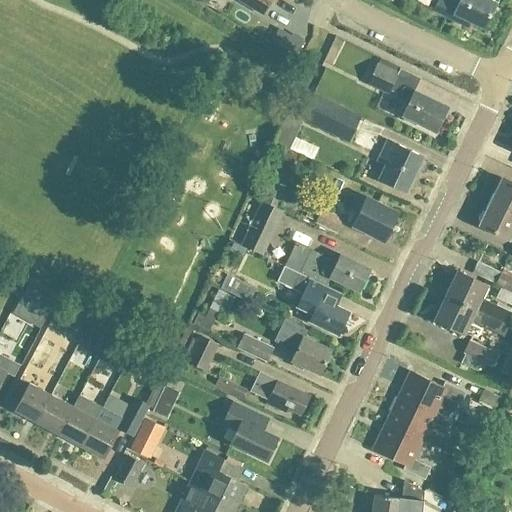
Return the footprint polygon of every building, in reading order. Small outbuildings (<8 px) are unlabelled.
[(242,0),(265,13),(272,0),(242,0)] [(483,28),(495,3),(488,0),(458,0),(456,5),(446,0),(437,0),(433,10),(467,26),(469,21),(483,28)] [(388,94),(399,72),(378,62),(367,84),(388,94)] [(433,130),(445,105),(400,84),(395,94),(409,100),(401,115),(404,117),(403,119),(414,125),(415,122),(433,130)] [(361,117),(315,94),(303,117),(350,140),(361,117)] [(404,191),(421,157),(386,139),(376,159),(385,164),(378,178),(404,191)] [(511,183),(501,178),(490,201),(511,212),(511,183)] [(353,224),(383,238),(395,211),(375,202),(374,203),(364,198),(364,199),(353,194),(347,206),(359,211),(353,224)] [(511,212),(490,201),(479,225),(508,239),(511,230),(511,212)] [(283,212),(271,207),(261,203),(251,226),(241,244),(264,255),(283,212)] [(295,241),(284,265),(327,286),(331,276),(359,289),(369,268),(338,253),(335,260),(311,248),(295,241)] [(349,312),(336,306),(343,293),(327,286),(284,265),(277,279),(304,292),(298,305),(312,312),(308,319),(338,333),(349,312)] [(0,285),(18,296),(26,282),(5,270),(0,279),(0,285)] [(457,272),(446,296),(508,325),(511,317),(511,313),(480,298),(486,285),(457,272)] [(495,285),(511,292),(511,276),(501,272),(495,285)] [(503,336),(508,325),(446,296),(435,320),(464,334),(470,321),(503,336)] [(291,360),(319,373),(330,350),(302,336),(306,329),(284,319),(274,340),(295,350),(291,360)] [(237,347),(267,362),(274,347),(244,333),(237,347)] [(219,343),(199,334),(196,340),(193,339),(185,355),(188,357),(187,361),(206,370),(219,343)] [(464,353),(489,365),(496,352),(470,340),(464,353)] [(398,394),(401,396),(439,414),(446,398),(460,404),(466,392),(445,382),(444,384),(414,369),(406,385),(403,383),(398,394)] [(308,395),(276,379),(259,371),(249,390),(267,398),(265,403),(284,412),(286,408),(299,414),(308,395)] [(215,386),(234,395),(239,385),(220,375),(215,386)] [(13,410),(36,422),(50,395),(27,383),(13,410)] [(72,407),(50,395),(36,422),(58,434),(72,407)] [(385,421),(388,422),(426,440),(434,423),(448,429),(452,420),(439,414),(401,396),(393,410),(391,409),(385,421)] [(103,458),(117,431),(119,428),(132,435),(148,405),(135,398),(124,418),(100,406),(93,418),(94,419),(80,445),(103,458)] [(229,443),(265,460),(276,437),(263,431),(269,420),(231,402),(221,422),(235,429),(229,443)] [(72,407),(58,434),(80,445),(94,419),(93,418),(72,407)] [(145,417),(130,448),(151,458),(166,427),(145,417)] [(416,460),(426,440),(388,422),(382,436),(379,435),(373,447),(406,463),(404,468),(424,478),(430,467),(416,460)] [(205,450),(190,481),(237,504),(247,484),(234,478),(239,467),(227,461),(205,450)] [(114,479),(130,488),(143,464),(127,456),(114,479)] [(233,511),(237,504),(190,481),(175,511),(233,511)] [(373,493),(370,511),(422,511),(425,491),(405,481),(404,497),(373,493)]
